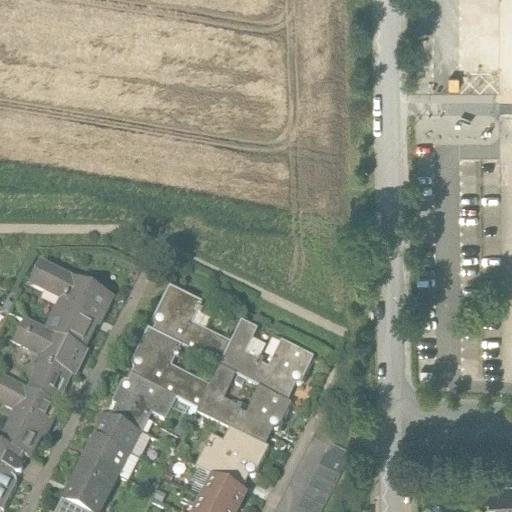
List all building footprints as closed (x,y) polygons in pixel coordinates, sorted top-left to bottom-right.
[(121,346),(47,310),(34,335),(65,350),(52,376),(92,396),(95,398),(121,346)] [(208,354),(176,338),(161,369),(160,373),(162,378),(160,383),(226,415),(237,393),(198,374),(208,354)] [(49,381),(30,371),(18,394),(47,408),(33,436),(65,451),(92,396),(52,376),(49,381)] [(246,374),(237,393),(226,415),(225,418),(243,427),(266,438),(293,452),(303,433),(305,433),(306,432),(308,431),(309,430),(318,410),(287,394),(274,422),(268,419),(268,417),(264,415),(271,400),(257,393),(263,382),(246,374)] [(188,397),(155,382),(139,412),(139,417),(140,422),(138,427),(183,449),(205,459),(216,437),(178,418),(188,397)] [(243,427),(225,418),(216,437),(205,459),(202,466),(235,481),(271,498),(280,480),(282,480),(284,479),(285,478),(286,475),(297,454),(293,452),(266,438),(252,465),(247,463),(249,459),(245,456),(243,459),(230,452),(243,427)] [(33,436),(6,423),(0,435),(0,450),(17,459),(3,489),(30,502),(38,506),(47,485),(51,487),(68,452),(65,451),(33,436)] [(511,424),(494,425),(495,455),(511,455),(511,424)] [(183,449),(138,427),(135,433),(131,432),(128,434),(126,436),(110,467),(147,486),(159,465),(171,472),(183,449)] [(511,455),(495,455),(496,484),(511,483),(511,455)] [(147,486),(110,467),(99,489),(137,507),(147,486)] [(204,511),(269,511),(275,501),(271,498),(235,481),(228,495),(216,489),(204,511)] [(511,511),(511,483),(496,484),(482,484),(482,511),(511,511)] [(25,511),(30,502),(3,489),(0,487),(0,511),(25,511)] [(134,511),(137,507),(99,489),(90,507),(98,511),(134,511)] [(355,511),(360,505),(336,493),(326,511),(355,511)]
